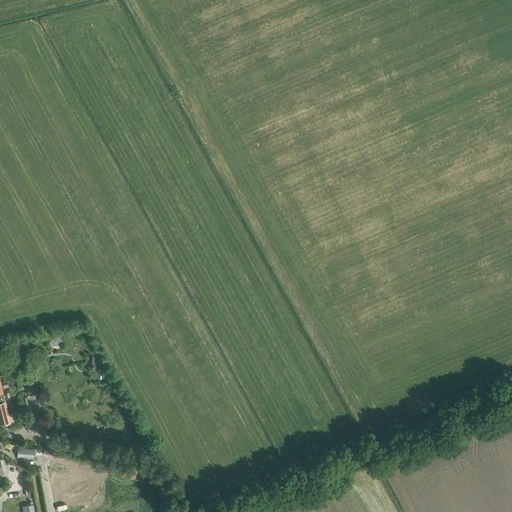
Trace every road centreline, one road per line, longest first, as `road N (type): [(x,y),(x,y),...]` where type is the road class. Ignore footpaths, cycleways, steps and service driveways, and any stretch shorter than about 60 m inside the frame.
road 1 (unclassified): [(238,511),(511,393)]
road 2 (unclassified): [(199,511),(168,459),(53,434)]
